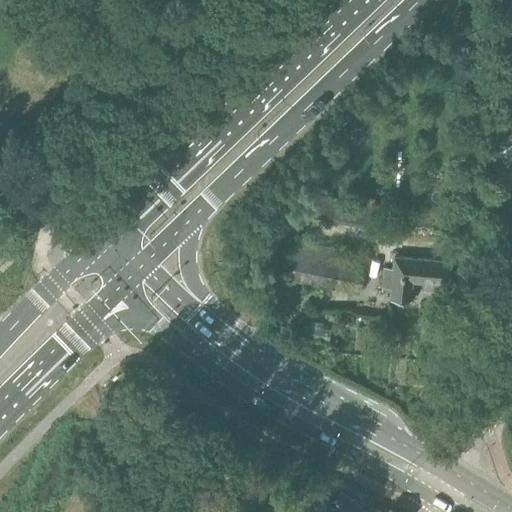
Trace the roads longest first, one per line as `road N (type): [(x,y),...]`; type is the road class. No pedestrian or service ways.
road 1 (primary): [(122,287),(232,385),(440,502)]
road 2 (primary): [(355,0),(85,255)]
road 3 (primary): [(194,215),(428,0)]
road 4 (primary): [(455,479),(261,365),(194,315)]
road 5 (primary): [(0,409),(122,287)]
road 6 (primary): [(85,255),(0,340)]
